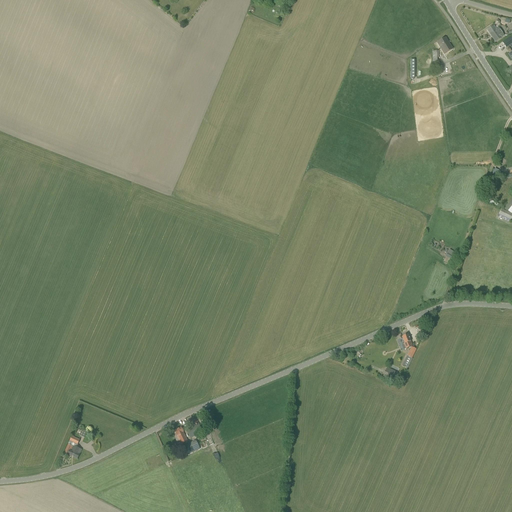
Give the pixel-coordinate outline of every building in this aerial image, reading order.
[(496,29),(494,26),(487,31),(491,36),(492,36),(496,42),(504,36),(498,28),(496,29)] [(506,48),(511,44),(511,39),(510,36),(502,42),(506,48)] [(449,46),(445,39),(437,43),(444,54),(452,50),(450,45),(449,46)] [(451,66),(455,64),(457,68),(465,63),(463,60),(455,64),(453,60),(449,62),(451,66)] [(491,174),(499,179),(502,173),(498,171),(499,171),(495,169),(491,174)] [(511,214),(501,209),(499,215),(511,220),(511,216),(511,214)] [(413,346),(408,334),(402,337),(402,338),(399,339),(401,345),(405,344),(407,348),(413,346)] [(408,368),(413,359),(412,358),(416,349),(411,347),(403,365),(408,368)] [(386,369),(383,376),(394,381),(397,374),(386,369)] [(191,439),(203,432),(199,424),(186,430),(191,439)] [(182,444),(187,441),(181,428),(174,431),(179,442),(180,441),(182,444)] [(185,455),(199,448),(195,440),(181,448),(185,455)] [(73,446),(75,444),(70,441),(68,444),(64,452),(77,459),(79,455),(81,450),(73,446)]
